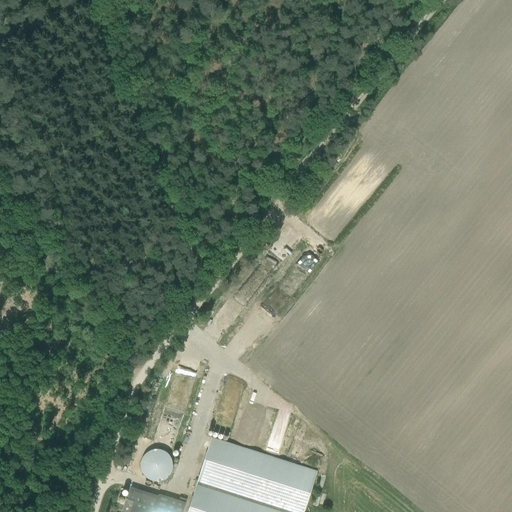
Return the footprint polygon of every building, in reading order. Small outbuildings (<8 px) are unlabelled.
[(310,271),(314,266),(304,258),(300,263),(310,271)] [(187,511),(301,511),(315,471),(211,438),(187,511)] [(171,478),(171,451),(156,450),(155,459),(150,459),(149,478),(171,478)] [(152,511),(154,508),(140,504),(143,495),(130,491),(122,511),(152,511)] [(154,508),(152,511),(183,511),(186,506),(157,497),(156,500),(143,495),(140,504),(154,508)]
